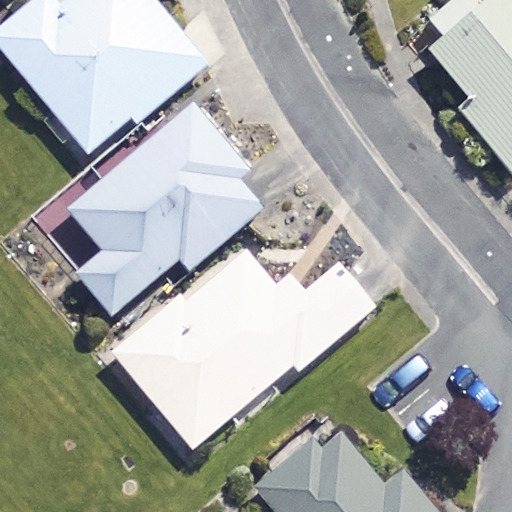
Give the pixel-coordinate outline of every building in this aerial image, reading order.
[(158,0),(79,0),(59,17),(47,2),(0,40),(0,53),(90,165),(204,72),(151,6),(158,0)] [(511,170),(511,1),(511,0),(506,0),(432,61),(469,107),(459,116),(507,174),(511,170)] [(178,272),(184,280),(262,217),(234,182),(249,170),(203,113),(72,219),(104,258),(71,285),(107,329),(178,272)] [(308,296),(276,291),(244,262),(117,363),(195,461),(375,318),(339,272),(308,296)] [(381,500),(338,434),(255,488),(270,511),(430,511),(410,481),(381,500)]
